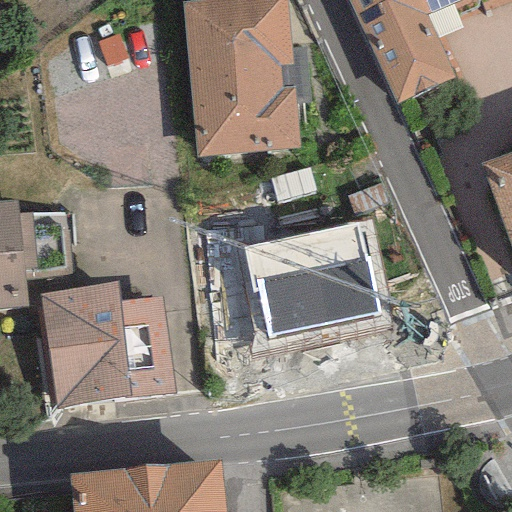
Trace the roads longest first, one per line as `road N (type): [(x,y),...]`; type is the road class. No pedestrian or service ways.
road 1 (tertiary): [(511,396),(299,444),(0,472)]
road 2 (residential): [(332,0),(511,384)]
